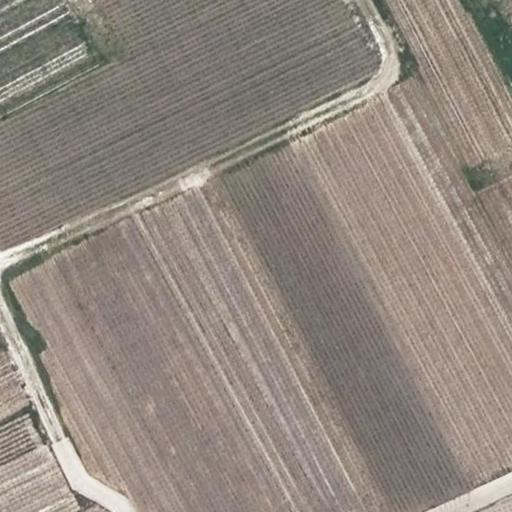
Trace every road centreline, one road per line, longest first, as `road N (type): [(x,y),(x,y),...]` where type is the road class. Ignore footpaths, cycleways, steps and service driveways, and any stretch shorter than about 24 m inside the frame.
road 1 (track): [(354,0),(389,74),(362,94),(0,262)]
road 2 (track): [(0,282),(77,482),(119,511)]
